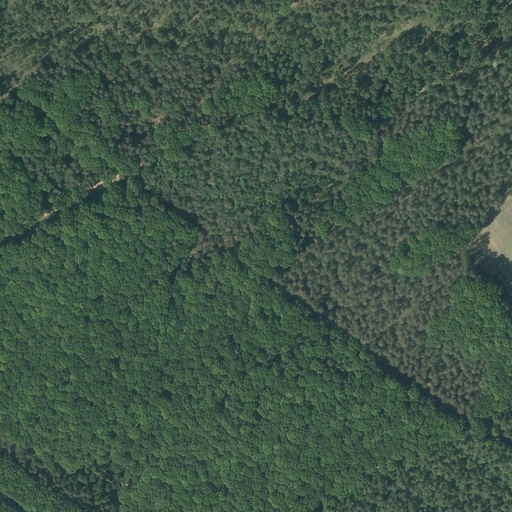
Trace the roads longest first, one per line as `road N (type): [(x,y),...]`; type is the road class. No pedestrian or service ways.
road 1 (track): [(122,170),(511,441)]
road 2 (track): [(122,170),(246,106),(381,113),(450,77),(511,61)]
road 3 (track): [(278,511),(511,393)]
road 4 (track): [(0,420),(137,511)]
road 5 (track): [(122,170),(0,233)]
